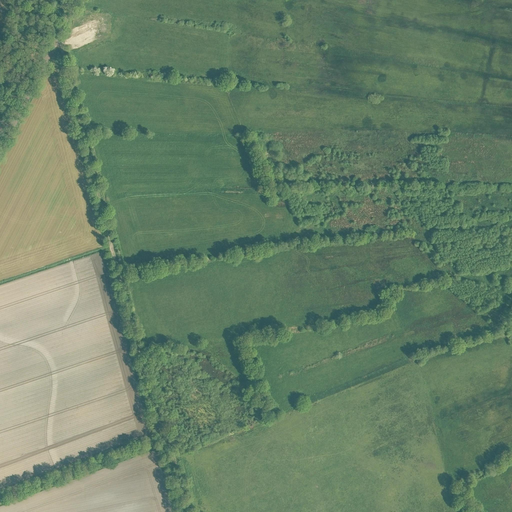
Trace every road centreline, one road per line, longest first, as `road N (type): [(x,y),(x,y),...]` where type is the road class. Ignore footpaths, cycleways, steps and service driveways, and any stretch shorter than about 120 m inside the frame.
road 1 (track): [(185,511),(58,36)]
road 2 (track): [(0,497),(166,435)]
road 3 (tertiary): [(76,0),(0,151)]
road 4 (track): [(424,372),(469,511)]
